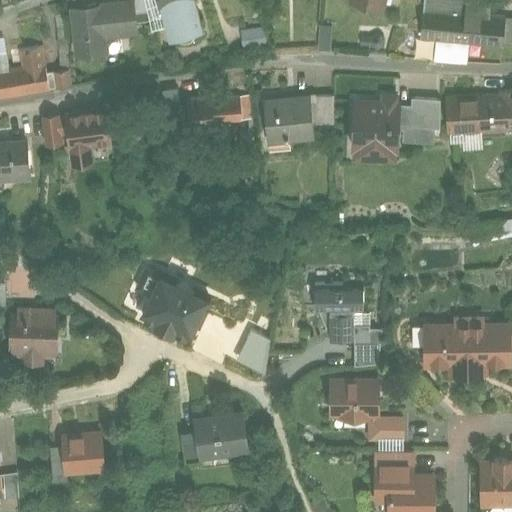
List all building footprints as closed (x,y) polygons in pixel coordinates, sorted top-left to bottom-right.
[(68,0),(72,36),(105,33),(104,19),(133,16),(131,0),(68,0)] [(163,0),(146,0),(151,15),(166,11),(163,0)] [(163,0),(166,11),(170,26),(204,16),(199,0),(163,0)] [(419,0),(419,22),(500,26),(501,0),(419,0)] [(268,9),(244,11),(245,29),(269,28),(268,9)] [(6,56),(0,56),(0,81),(46,75),(46,71),(44,57),(40,31),(17,35),(19,51),(6,53),(6,56)] [(44,57),(46,71),(68,68),(66,54),(44,57)] [(307,74),(261,78),(265,127),(311,123),(310,109),(307,79),(307,74)] [(495,78),(443,80),(444,116),(502,114),(502,109),(511,108),(511,74),(494,75),(495,78)] [(247,77),(206,79),(206,76),(180,79),(183,111),(209,109),(209,107),(248,105),(247,77)] [(349,82),(347,138),(395,139),(395,124),(396,98),(397,77),(371,76),(370,82),(349,82)] [(328,77),(307,79),(310,109),(331,108),(328,77)] [(405,98),(396,98),(395,124),(431,126),(433,88),(405,87),(405,98)] [(104,90),(60,96),(64,131),(66,131),(68,148),(89,146),(87,128),(108,126),(104,90)] [(24,120),(0,121),(0,163),(27,162),(24,120)] [(511,206),(502,207),(503,225),(511,224),(511,206)] [(167,323),(189,265),(168,257),(161,277),(141,270),(126,308),(167,323)] [(0,293),(8,294),(8,272),(0,271),(0,293)] [(315,275),(315,304),(330,337),(354,337),(354,325),(354,305),(363,304),(363,280),(341,281),(341,275),(315,275)] [(228,283),(219,279),(214,289),(223,293),(228,283)] [(56,299),(4,299),(4,346),(16,346),(16,357),(36,357),(36,346),(56,346),(56,299)] [(449,316),(417,317),(418,361),(443,361),(444,368),(483,368),(483,360),(508,360),(507,315),(480,315),(480,308),(449,309),(449,316)] [(252,322),(238,353),(262,364),(276,333),(252,322)] [(379,324),(354,325),(354,337),(355,361),(377,359),(379,324)] [(440,393),(415,367),(397,384),(422,410),(440,393)] [(374,370),(325,370),(326,414),(362,413),(375,413),(374,370)] [(244,406),(195,413),(197,428),(199,446),(200,456),(250,450),(244,406)] [(375,413),(362,413),(362,439),(402,438),(401,413),(375,413)] [(58,441),(60,470),(102,468),(99,424),(57,426),(58,441)] [(199,446),(197,428),(181,430),(183,448),(199,446)] [(60,470),(58,441),(45,441),(47,473),(60,473),(60,470)] [(382,511),(430,511),(431,468),(411,468),(411,450),(370,450),(370,500),(383,500),(382,511)] [(487,455),(475,455),(476,502),(511,501),(511,453),(511,454),(511,451),(487,452),(487,455)] [(126,459),(106,460),(107,474),(127,472),(126,459)] [(14,468),(0,469),(0,486),(1,494),(17,492),(14,468)] [(244,489),(236,491),(238,500),(246,498),(244,489)]
